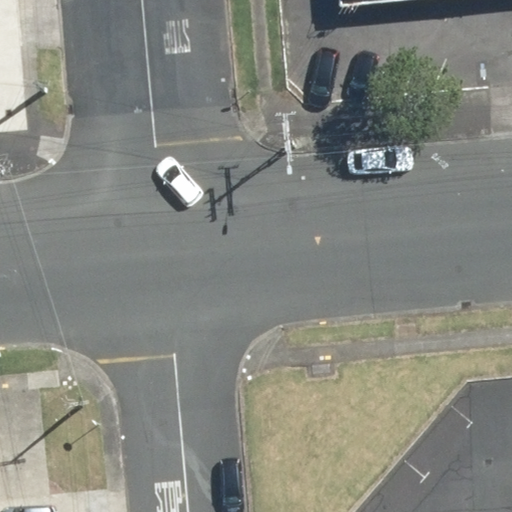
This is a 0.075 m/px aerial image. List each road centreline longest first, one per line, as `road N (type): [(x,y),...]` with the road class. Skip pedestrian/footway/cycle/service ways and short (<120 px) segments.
road 1 (secondary): [(511,221),(168,255)]
road 2 (residential): [(187,511),(168,255)]
road 3 (residential): [(168,255),(144,0)]
road 4 (secondary): [(168,255),(0,270)]
